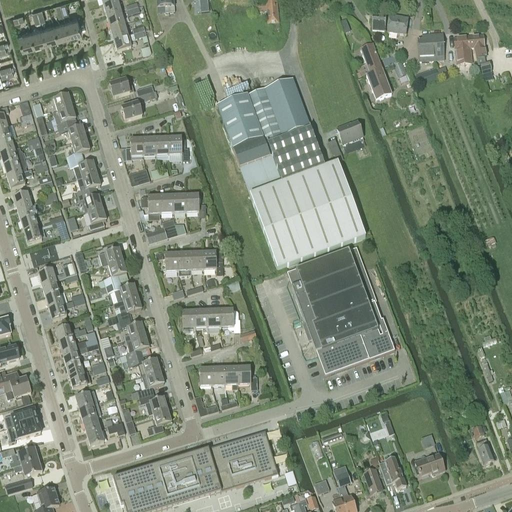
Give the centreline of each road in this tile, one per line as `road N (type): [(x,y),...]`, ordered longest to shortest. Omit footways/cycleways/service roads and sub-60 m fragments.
road 1 (residential): [(194,438),(85,74)]
road 2 (residential): [(8,250),(74,474)]
road 3 (residential): [(74,474),(194,438)]
